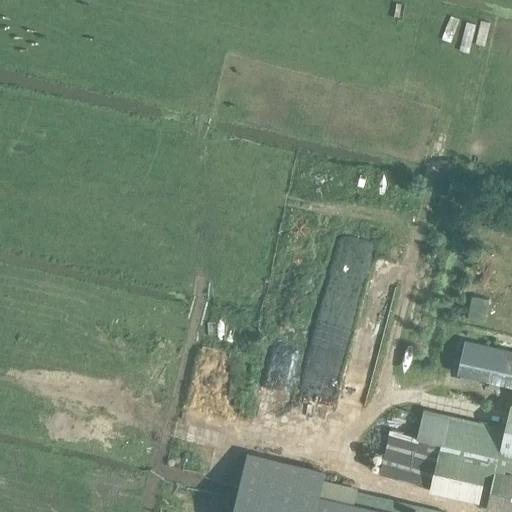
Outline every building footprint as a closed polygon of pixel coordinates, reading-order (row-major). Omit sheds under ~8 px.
[(278,306),(304,316),(319,278),(293,268),(278,306)] [(368,387),(383,337),(360,330),(355,347),(365,350),(354,383),(368,387)] [(511,351),(465,341),(458,373),(511,384),(511,351)] [(511,404),(509,404),(502,431),(423,410),(416,437),(442,444),(444,445),(443,451),(435,488),(488,501),(495,470),(511,474),(511,404)] [(444,445),(442,444),(416,437),(390,430),(379,475),(435,488),(443,451),(444,445)] [(442,511),(421,507),(421,510),(325,488),(329,471),(252,453),(238,511),(442,511)] [(511,511),(511,474),(495,470),(488,501),(487,509),(501,511),(511,511)]
